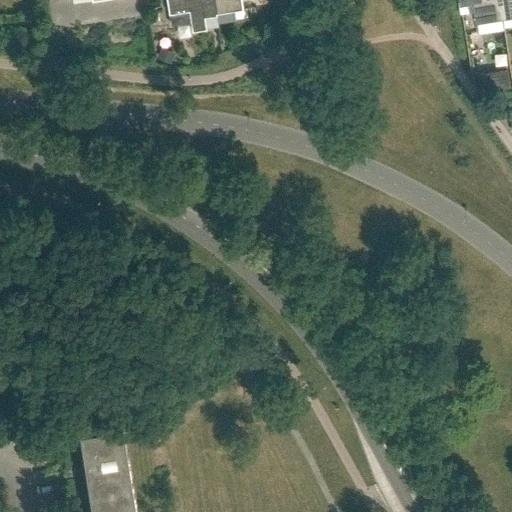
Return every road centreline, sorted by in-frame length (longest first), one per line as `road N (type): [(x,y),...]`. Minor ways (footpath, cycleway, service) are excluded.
road 1 (tertiary): [(0,150),(98,176),(231,249),(296,316),(412,511)]
road 2 (tertiary): [(511,260),(422,196),(260,132),(0,101)]
